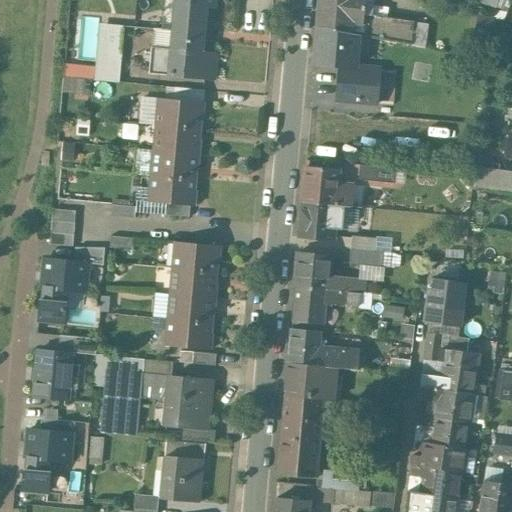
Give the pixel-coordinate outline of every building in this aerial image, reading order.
[(214,0),(175,0),(173,30),(201,33),(203,7),(214,8),(214,0)] [(365,0),(321,0),(319,27),(358,35),(368,37),(368,26),(363,25),(365,0)] [(399,23),(371,19),(369,37),(396,43),(399,23)] [(123,26),(115,25),(113,43),(122,44),(123,26)] [(319,27),(318,27),(315,64),(340,66),(355,67),(358,35),(319,27)] [(201,33),(173,30),(171,49),(151,47),(148,74),(212,80),(215,53),(199,52),(201,33)] [(113,43),(97,42),(94,80),(118,83),(122,44),(113,43)] [(355,67),(340,66),(337,100),(376,104),(379,69),(355,67)] [(203,103),(159,99),(156,125),(199,129),(200,118),(202,118),(203,103)] [(199,129),(156,125),(154,150),(199,154),(200,140),(198,140),(199,129)] [(199,154),(154,150),(152,176),(194,180),(195,169),(197,169),(199,154)] [(395,169),(359,166),(358,180),(394,184),(395,169)] [(339,171),(305,167),(301,203),(344,207),(350,208),(352,186),(337,185),(339,171)] [(511,172),(475,168),(472,188),(511,193),(511,172)] [(194,180),(152,176),(149,202),(166,204),(190,206),(194,206),(195,191),(193,191),(194,180)] [(344,207),(301,203),(298,238),(332,241),(334,230),(342,230),(344,207)] [(190,206),(166,204),(165,215),(189,218),(190,206)] [(136,207),(112,205),(111,216),(135,218),(136,207)] [(76,211),(52,209),(51,221),(75,223),(76,211)] [(75,223),(51,221),(50,233),(74,234),(75,223)] [(74,234),(50,233),(49,244),(73,246),(74,234)] [(134,238),(110,236),(109,248),(133,250),(134,238)] [(376,238),(352,236),(351,250),(375,252),(376,238)] [(220,246),(175,242),(173,268),(215,272),(216,261),(218,261),(220,246)] [(105,248),(77,248),(76,262),(88,263),(88,264),(104,265),(105,248)] [(375,252),(351,250),(350,264),(382,267),(383,253),(375,252)] [(332,256),(297,252),(294,287),(295,287),(328,291),(330,276),(332,256)] [(76,262),(45,259),(42,288),(43,288),(42,299),(41,299),(39,319),(64,322),(66,302),(63,301),(65,290),(85,292),(88,264),(88,263),(76,262)] [(215,272),(173,268),(171,294),(215,298),(216,284),(214,283),(215,272)] [(349,277),(330,276),(328,291),(347,293),(349,277)] [(464,282),(432,278),(427,322),(460,325),(464,282)] [(328,291),(295,287),(292,320),(325,323),(327,302),(328,291)] [(347,293),(328,291),(327,302),(346,304),(347,293)] [(361,294),(347,293),(346,304),(359,306),(361,294)] [(215,298),(171,294),(168,319),(211,323),(212,312),(214,312),(215,298)] [(211,323),(168,319),(166,345),(210,349),(212,334),(210,334),(211,323)] [(321,332),(291,329),(288,363),(318,365),(320,348),(321,332)] [(442,334),(427,332),(422,374),(439,376),(439,373),(442,373),(444,361),(450,362),(451,350),(440,348),(442,334)] [(97,339),(62,336),(60,352),(72,353),(96,355),(97,339)] [(334,349),(320,348),(318,365),(333,367),(334,349)] [(60,352),(38,350),(36,368),(34,368),(33,381),(35,381),(33,397),(68,400),(72,353),(60,352)] [(479,354),(451,350),(450,362),(444,361),(442,373),(440,389),(473,394),(479,354)] [(216,354),(193,352),(192,364),(215,366),(216,354)] [(143,359),(118,357),(117,371),(142,374),(143,359)] [(318,365),(288,363),(285,396),(323,400),(334,400),(337,367),(333,367),(318,365)] [(117,371),(106,370),(101,431),(136,435),(140,398),(142,374),(117,371)] [(511,385),(511,371),(501,370),(497,398),(510,400),(511,385)] [(439,376),(422,374),(421,387),(440,389),(442,373),(439,373),(439,376)] [(169,376),(142,374),(140,398),(167,400),(169,376)] [(211,380),(169,376),(167,400),(164,426),(207,429),(211,380)] [(440,389),(421,387),(419,398),(438,400),(440,389)] [(473,394),(440,389),(438,400),(436,418),(469,422),(473,394)] [(323,400),(285,396),(278,474),(316,478),(320,440),(327,441),(328,421),(322,420),(323,400)] [(436,418),(418,415),(417,425),(434,427),(436,418)] [(469,422),(436,418),(434,427),(432,443),(465,448),(469,422)] [(73,421),(43,419),(42,430),(72,433),(73,421)] [(42,430),(28,429),(26,458),(27,458),(26,470),(25,469),(23,490),(48,492),(50,472),(47,472),(48,460),(69,462),(72,433),(42,430)] [(511,448),(511,437),(496,435),(493,452),(511,455),(511,448)] [(465,448),(432,443),(430,457),(429,467),(462,472),(465,448)] [(204,459),(164,455),(160,498),(199,502),(199,499),(197,499),(201,461),(203,462),(204,459)] [(430,457),(413,455),(412,464),(429,467),(430,457)] [(338,460),(337,472),(324,470),(323,487),(356,490),(359,462),(338,460)] [(429,467),(412,464),(411,475),(427,477),(429,467)] [(462,472),(429,467),(427,477),(425,493),(458,498),(462,472)] [(511,511),(511,484),(501,483),(484,481),(479,511),(511,511)] [(455,511),(458,498),(425,493),(422,508),(407,506),(406,511),(455,511)] [(308,511),(310,501),(276,498),(274,511),(308,511)]
